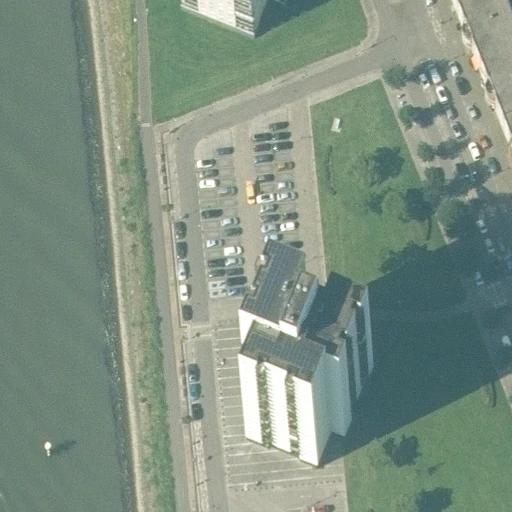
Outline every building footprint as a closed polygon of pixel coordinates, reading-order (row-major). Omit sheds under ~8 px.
[(184,0),(180,11),(254,41),(268,4),(284,11),(288,0),(184,0)] [(449,0),(457,19),(501,1),(500,0),(449,0)] [(511,29),(501,1),(457,19),(465,39),(470,37),(477,55),(472,57),(480,77),(511,64),(511,29)] [(511,64),(480,77),(488,97),(493,95),(500,113),(495,115),(503,135),(511,131),(511,64)] [(511,131),(503,135),(511,156),(511,155),(511,131)] [(311,345),(275,330),(268,348),(270,349),(256,385),(253,384),(246,402),(260,407),(245,442),(263,449),(264,447),(300,461),(299,464),(317,471),(331,436),(344,441),(351,424),(349,423),(364,386),(366,387),(373,370),(337,355),(329,376),(308,367),(305,361),(311,345)]
